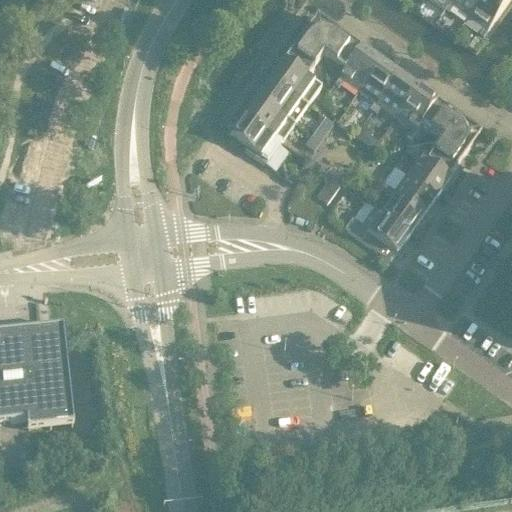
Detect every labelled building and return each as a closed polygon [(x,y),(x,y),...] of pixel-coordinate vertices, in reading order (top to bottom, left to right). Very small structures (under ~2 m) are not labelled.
[(468,20),(482,0),(454,0),(449,7),(468,20)] [(482,0),(468,20),(487,34),(511,0),(510,0),(482,0)] [(328,29),(318,31),(322,59),(344,74),(345,75),(364,48),(353,40),(350,45),(328,29)] [(287,51),(279,62),(306,81),(307,80),(322,59),(318,31),(307,33),(292,54),(287,51)] [(339,81),(358,95),(380,65),(368,56),(370,53),(364,48),(345,75),(344,74),(339,81)] [(278,71),(270,83),(307,110),(321,90),(307,80),(306,81),(279,62),(275,69),(278,71)] [(392,74),(380,65),(358,95),(377,109),(401,75),(395,70),(392,74)] [(407,79),(401,75),(377,109),(395,122),(417,91),(405,83),(407,79)] [(258,93),(253,100),(294,128),(307,110),(270,83),(261,96),(258,93)] [(429,100),(417,91),(395,122),(415,136),(420,128),(419,128),(438,101),(432,97),(429,100)] [(280,147),(294,128),(253,100),(248,106),(252,108),(243,121),(280,147)] [(449,109),(438,101),(419,128),(420,128),(442,144),(469,139),(468,128),(446,113),(449,109)] [(264,169),(280,147),(243,121),(235,133),(231,130),(226,138),(245,151),(244,154),(264,169)] [(325,122),(320,129),(328,135),(329,134),(332,130),(331,127),(325,122)] [(442,144),(426,165),(426,166),(453,186),(460,174),(456,171),(471,150),(469,139),(442,144)] [(370,140),(364,148),(372,153),(377,146),(370,140)] [(311,141),(305,149),(313,155),(319,147),(311,141)] [(419,160),(405,180),(436,202),(444,189),(448,192),(453,186),(426,166),(426,165),(419,160)] [(289,177),(284,183),(291,188),(292,186),(295,182),(289,177)] [(405,180),(392,199),(426,223),(430,216),(427,214),(436,202),(405,180)] [(316,202),(326,209),(339,191),(329,184),(316,202)] [(392,199),(379,217),(409,239),(418,227),(421,229),(426,223),(392,199)] [(403,248),(409,239),(379,217),(372,212),(360,229),(351,223),(344,234),(360,245),(366,237),(380,247),(395,258),(399,261),(404,253),(403,253),(403,248)] [(375,256),(380,247),(366,237),(360,245),(375,256)] [(389,266),(395,258),(380,247),(375,256),(389,266)] [(0,427),(26,425),(27,434),(73,429),(62,331),(0,337),(0,427)]
